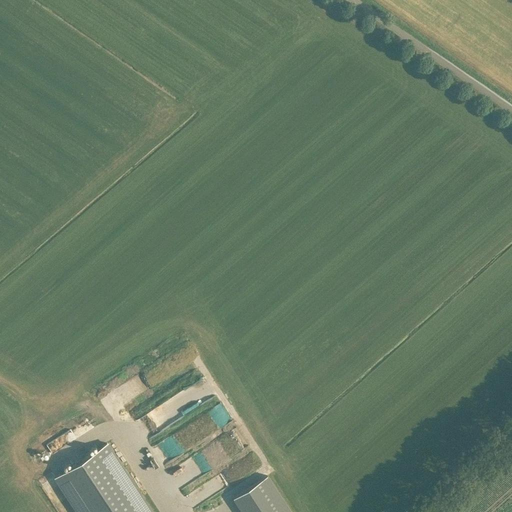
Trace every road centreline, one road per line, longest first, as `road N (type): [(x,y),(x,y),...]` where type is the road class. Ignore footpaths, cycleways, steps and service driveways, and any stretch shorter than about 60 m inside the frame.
road 1 (unclassified): [(511,108),(354,0)]
road 2 (tertiary): [(417,511),(511,427)]
